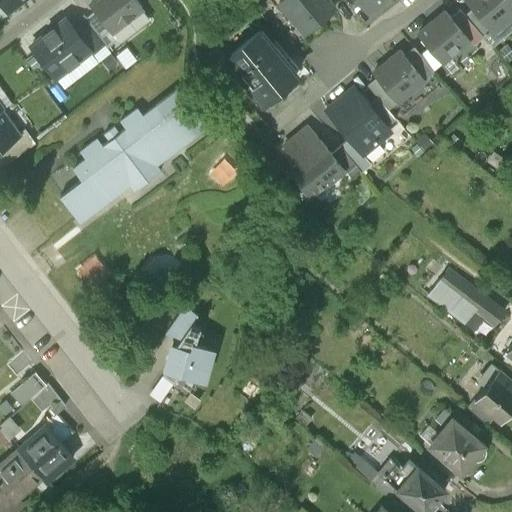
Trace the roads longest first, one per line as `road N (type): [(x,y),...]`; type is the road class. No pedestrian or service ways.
road 1 (residential): [(425,0),(274,131)]
road 2 (residential): [(0,252),(119,411)]
